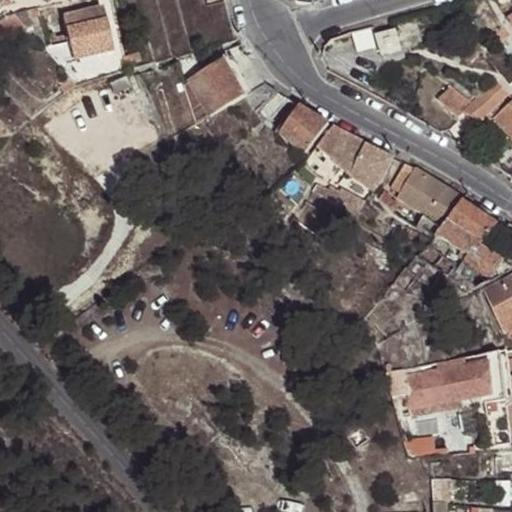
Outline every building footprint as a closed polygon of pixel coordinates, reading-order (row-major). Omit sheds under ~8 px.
[(61,71),(110,57),(96,4),(57,15),(65,35),(53,37),(51,33),(43,35),(49,56),(61,71)] [(386,23),(373,27),(377,36),(396,30),(393,21),(386,23)] [(373,27),(354,33),(358,49),(378,42),(377,36),(373,27)] [(402,50),(396,30),(377,36),(378,42),(383,55),(402,50)] [(225,63),(245,98),(265,86),(253,66),(241,48),(223,58),(225,63)] [(188,84),(199,124),(245,98),(225,63),(188,84)] [(511,100),(511,101),(494,85),(471,103),(451,88),(438,100),(455,117),(464,109),(483,129),(493,120),(511,139),(511,100)] [(265,86),(245,98),(274,124),(289,101),(265,86)] [(283,132),(301,154),(328,125),(300,107),(283,132)] [(358,142),(332,128),(302,161),(373,194),(379,185),(392,159),(364,145),(358,142)] [(415,170),(405,165),(391,188),(400,194),(415,170)] [(397,200),(440,226),(458,196),(419,172),(415,170),(400,194),(397,200)] [(313,192),(360,213),(365,205),(366,204),(318,182),(313,192)] [(460,203),(435,237),(491,282),(511,271),(481,249),(496,225),(460,203)] [(379,215),(365,205),(360,213),(373,222),(379,215)] [(511,325),(511,279),(481,296),(500,332),(511,325)] [(490,397),(485,368),(403,383),(408,411),(461,403),(490,397)] [(461,403),(408,411),(409,419),(462,410),(461,403)] [(435,459),(462,453),(459,436),(431,442),(435,459)] [(428,450),(427,443),(408,444),(408,452),(428,450)] [(511,454),(496,456),(498,466),(511,465),(511,454)] [(450,483),(437,483),(437,507),(451,509),(450,483)]
